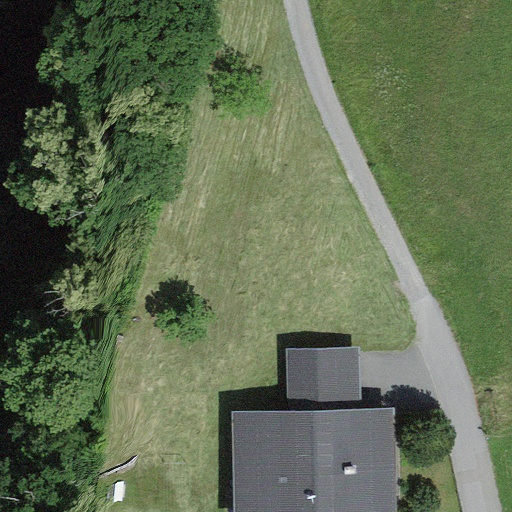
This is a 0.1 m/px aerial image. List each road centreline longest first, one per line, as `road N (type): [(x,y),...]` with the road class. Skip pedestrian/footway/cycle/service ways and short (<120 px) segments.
road 1 (track): [(437,307),(333,84),(307,0)]
road 2 (residential): [(493,511),(463,362),(437,307)]
